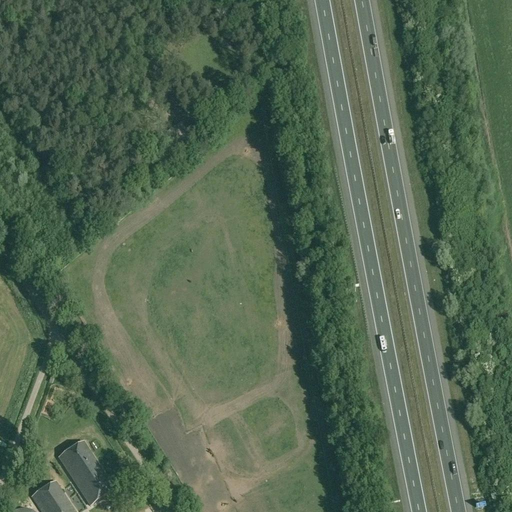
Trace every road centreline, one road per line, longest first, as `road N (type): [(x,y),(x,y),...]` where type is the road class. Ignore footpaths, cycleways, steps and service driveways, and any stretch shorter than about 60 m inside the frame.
road 1 (motorway): [(322,0),(419,511)]
road 2 (motorway): [(459,511),(362,0)]
road 3 (unclassified): [(174,511),(59,334)]
road 4 (unclassified): [(0,488),(59,334)]
